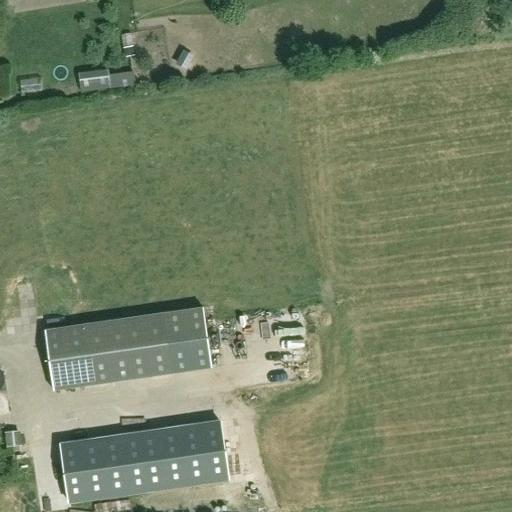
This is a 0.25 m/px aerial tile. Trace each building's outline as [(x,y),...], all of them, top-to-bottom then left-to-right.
[(80,92),(111,88),(110,86),(116,85),(114,74),(109,74),(108,70),(78,74),(80,92)] [(54,394),(173,378),(165,318),(46,334),(54,394)] [(0,415),(8,415),(3,376),(0,376),(0,415)] [(70,504),(228,481),(220,421),(61,444),(70,504)] [(7,446),(21,445),(19,432),(6,434),(7,446)] [(31,456),(0,457),(0,479),(32,478),(31,456)]
